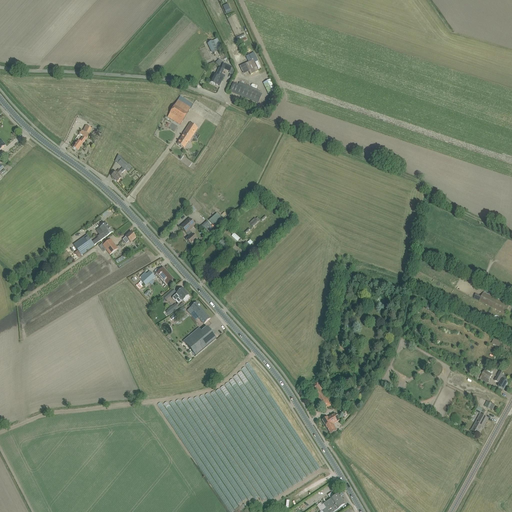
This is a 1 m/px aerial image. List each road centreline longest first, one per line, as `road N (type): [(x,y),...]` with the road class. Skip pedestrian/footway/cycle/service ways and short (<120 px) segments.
road 1 (tertiary): [(361,511),(266,364),(112,195),(0,97)]
road 2 (track): [(511,235),(433,189),(234,102)]
road 3 (unclassified): [(234,102),(168,77),(0,67)]
road 4 (tertiary): [(451,511),(511,398)]
